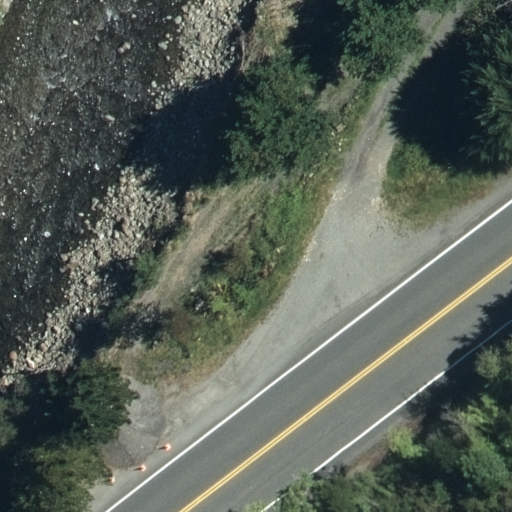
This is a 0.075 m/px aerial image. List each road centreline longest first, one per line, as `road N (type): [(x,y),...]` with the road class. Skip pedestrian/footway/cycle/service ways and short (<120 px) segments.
road 1 (trunk): [(116,511),(511,208)]
road 2 (track): [(384,306),(397,158),(461,0)]
